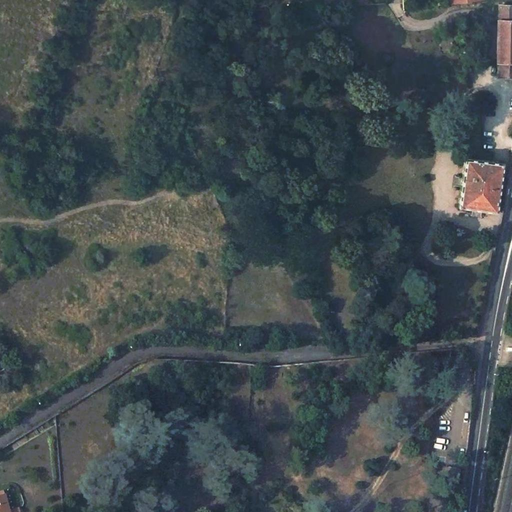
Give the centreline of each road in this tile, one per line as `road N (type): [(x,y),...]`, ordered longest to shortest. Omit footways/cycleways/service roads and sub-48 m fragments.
road 1 (residential): [(0,438),(156,351),(275,359),(492,345)]
road 2 (secondary): [(471,511),(492,345)]
